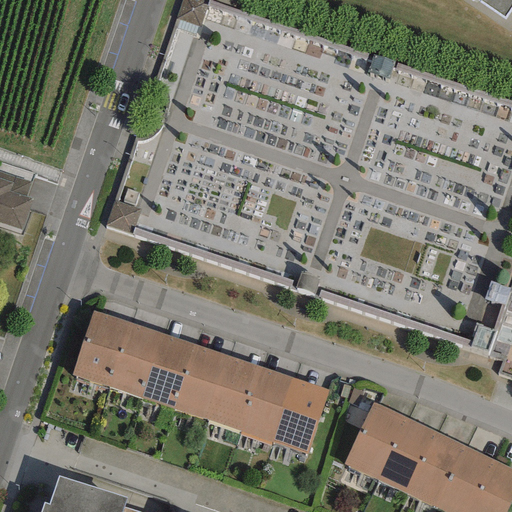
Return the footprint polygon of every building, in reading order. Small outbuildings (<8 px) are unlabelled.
[(207,4),(196,0),(182,0),(175,20),(199,28),(207,4)] [(511,7),(511,0),(476,0),(505,19),(511,7)] [(0,223),(21,230),(32,200),(26,198),(31,182),(0,171),(0,223)] [(140,213),(115,204),(106,227),(132,236),(140,213)] [(129,323),(92,311),(71,374),(107,387),(129,323)] [(163,334),(129,323),(107,387),(141,398),(163,334)] [(196,345),(163,334),(141,398),(174,410),(196,345)] [(227,356),(196,345),(174,410),(206,421),(227,356)] [(259,367),(227,356),(206,421),(238,431),(259,367)] [(290,377),(259,367),(238,431),(241,432),(240,436),(270,446),(271,442),(282,408),(280,408),(290,377)] [(328,390),(290,377),(280,408),(282,408),(271,442),(306,454),(328,390)] [(373,402),(343,463),(378,480),(408,419),(373,402)] [(436,432),(408,419),(378,480),(406,494),(436,432)] [(467,447),(436,432),(406,494),(437,509),(467,447)] [(472,511),(497,462),(467,447),(437,509),(443,511),(472,511)] [(126,499),(58,476),(48,505),(43,503),(39,511),(121,511),(123,508),(126,499)]
